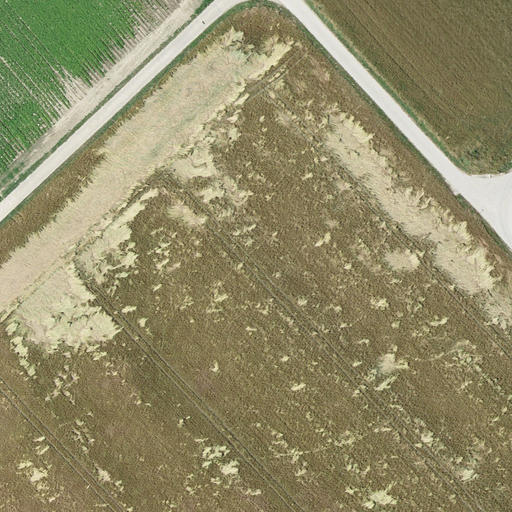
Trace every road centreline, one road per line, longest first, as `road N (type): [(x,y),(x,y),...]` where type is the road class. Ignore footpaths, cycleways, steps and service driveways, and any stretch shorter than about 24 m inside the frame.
road 1 (track): [(289,0),(511,235)]
road 2 (track): [(0,211),(225,0)]
